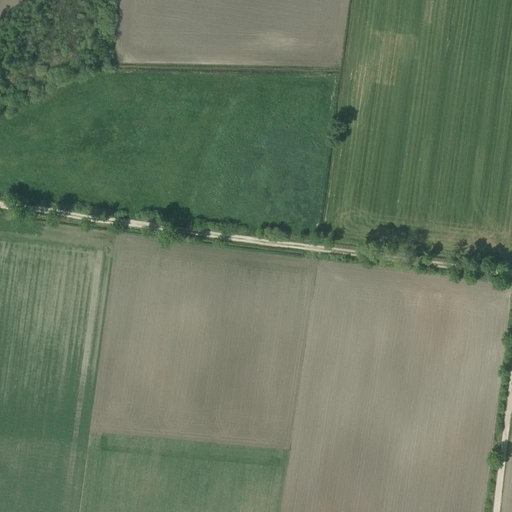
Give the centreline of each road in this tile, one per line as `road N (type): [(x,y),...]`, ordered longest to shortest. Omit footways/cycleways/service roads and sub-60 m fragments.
road 1 (track): [(511,275),(0,205)]
road 2 (track): [(511,381),(495,511)]
